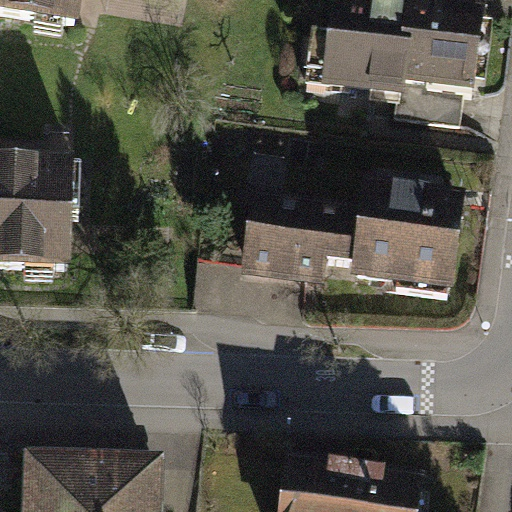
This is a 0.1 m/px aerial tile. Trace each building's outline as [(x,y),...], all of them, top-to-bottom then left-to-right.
[(0,0),(0,22),(89,41),(95,0),(0,0)] [(331,19),(319,101),(407,113),(408,107),(483,118),(496,26),(450,20),(422,16),(419,32),(331,19)] [(81,185),(0,181),(0,279),(76,282),(81,185)] [(361,201),(358,223),(245,207),(234,277),(348,293),(451,311),(465,218),(423,211),(361,201)] [(21,481),(19,511),(159,511),(161,485),(21,481)] [(285,483),(281,511),(426,511),(428,500),(285,483)]
